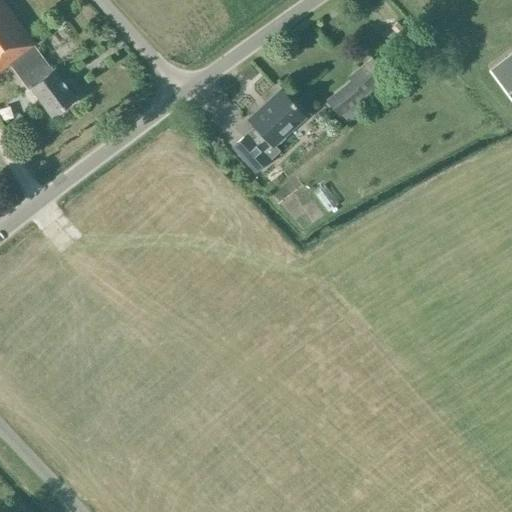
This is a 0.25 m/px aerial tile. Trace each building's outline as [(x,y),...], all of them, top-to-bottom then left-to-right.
[(0,0),(0,70),(9,64),(17,75),(29,66),(39,79),(28,87),(50,116),(74,98),(53,70),(50,71),(32,47),(35,45),(2,0),(0,0)] [(391,24),(405,13),(394,0),(388,0),(378,8),(391,24)] [(511,53),(489,71),(511,101),(511,53)] [(384,81),(367,60),(346,77),(349,80),(324,100),(338,118),(384,81)] [(244,136),(233,146),(255,171),(267,160),(259,151),(269,143),(272,146),(304,118),(285,96),(279,90),(248,120),(247,120),(257,131),(248,139),(244,136)] [(297,177),(313,198),(322,191),(305,170),(297,177)] [(282,196),(300,187),(295,178),(278,187),(282,196)]
